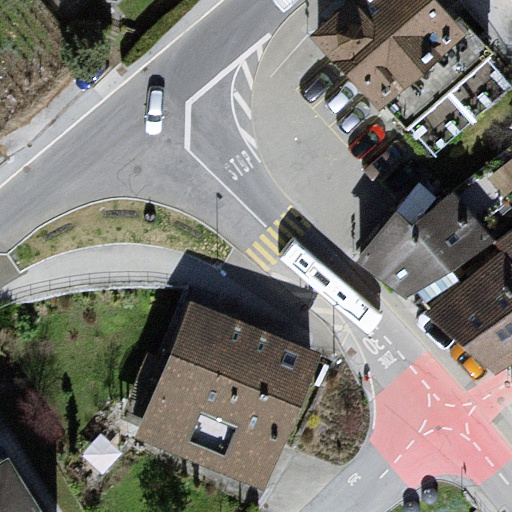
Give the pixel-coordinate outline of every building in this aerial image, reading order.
[(347,0),(314,31),(382,103),(462,28),(435,0),(347,0)] [(511,81),(498,54),(449,79),(463,108),(511,82),(511,81)] [(391,220),(358,257),(401,292),(494,238),(450,192),(433,201),(418,182),(391,220)] [(511,225),(494,238),(503,250),(424,308),(492,368),(511,355),(511,225)] [(167,304),(113,438),(232,497),(295,355),(167,304)] [(17,511),(0,477),(0,511),(17,511)]
